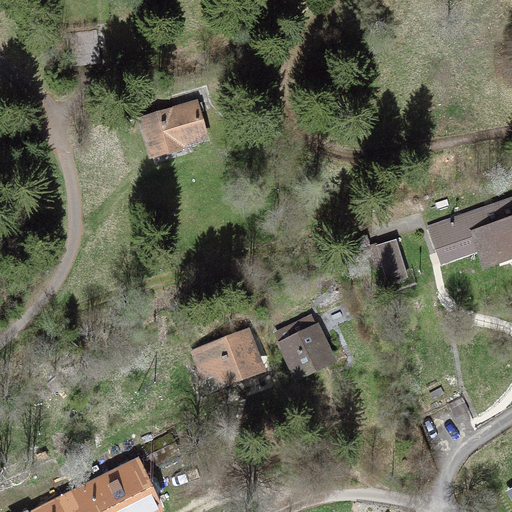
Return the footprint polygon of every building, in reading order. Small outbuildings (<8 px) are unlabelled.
[(62,40),(66,69),(99,64),(95,35),(62,40)] [(204,111),(201,104),(141,121),(150,154),(204,139),(197,113),(204,111)] [(511,253),(511,201),(430,229),(438,251),(480,236),(484,248),(492,245),(496,259),(511,253)] [(329,359),(310,320),(290,329),(296,341),(284,347),(297,374),(329,359)] [(199,367),(212,362),(220,384),(260,369),(247,334),(194,355),(199,367)] [(83,486),(31,511),(151,511),(159,508),(129,443),(98,457),(108,477),(85,489),(83,486)]
